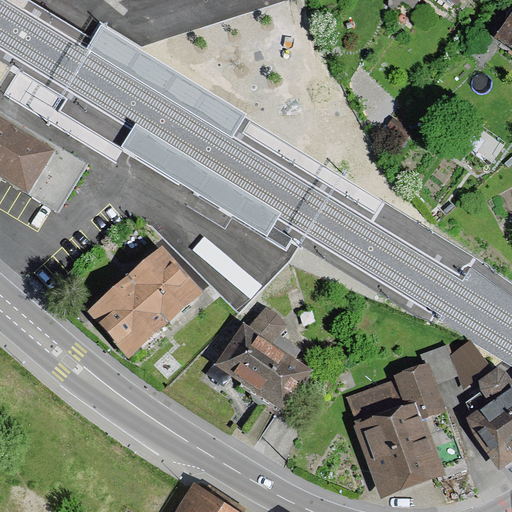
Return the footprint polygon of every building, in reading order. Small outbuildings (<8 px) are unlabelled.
[(447,0),(461,10),(467,0),(447,0)] [(511,16),(498,34),(511,44),(511,16)] [(0,174),(45,201),(66,164),(0,125),(0,174)] [(262,285),(204,236),(193,250),(251,299),(262,285)] [(127,359),(195,299),(160,260),(92,320),(127,359)] [(250,327),(223,369),(288,411),(316,369),(250,327)] [(468,345),(452,357),(461,381),(462,388),(488,371),(468,345)] [(404,411),(353,429),(381,507),(445,485),(425,428),(447,420),(437,390),(461,381),(452,357),(449,349),(419,359),(423,373),(394,383),(404,411)] [(471,423),(505,472),(511,466),(511,390),(500,374),(480,387),(494,407),(471,423)] [(242,511),(189,480),(170,511),(242,511)]
